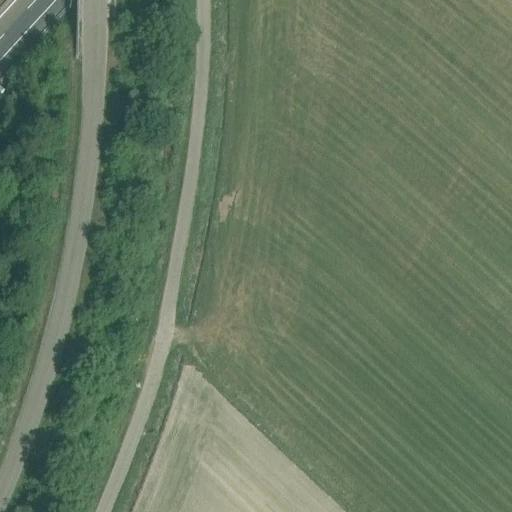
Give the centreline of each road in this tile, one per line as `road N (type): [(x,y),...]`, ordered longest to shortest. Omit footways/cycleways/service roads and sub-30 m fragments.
road 1 (unclassified): [(103,511),(166,327),(198,123),(203,0)]
road 2 (unclassified): [(0,496),(51,353),(78,235),(94,86),(92,0)]
